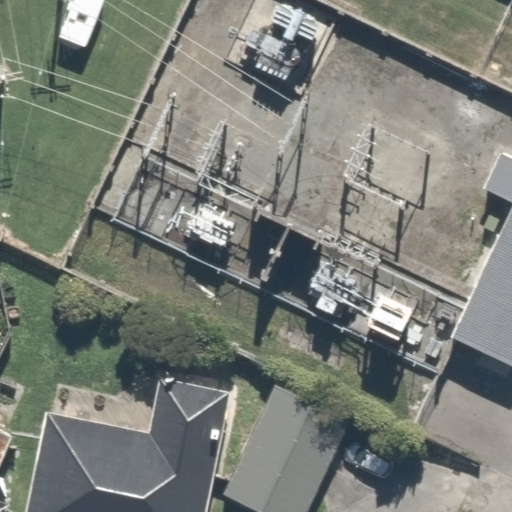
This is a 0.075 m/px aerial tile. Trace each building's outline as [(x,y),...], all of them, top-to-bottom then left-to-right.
[(302,93),(336,17),(297,0),(250,0),(225,58),(302,93)] [(511,323),(511,180),(443,332),(497,357),(511,323)] [(433,313),(325,257),(300,304),(409,360),(433,313)] [(313,511),(360,415),(280,377),(225,494),(262,511),(313,511)] [(198,511),(217,396),(158,387),(151,435),(45,418),(29,511),(198,511)]
